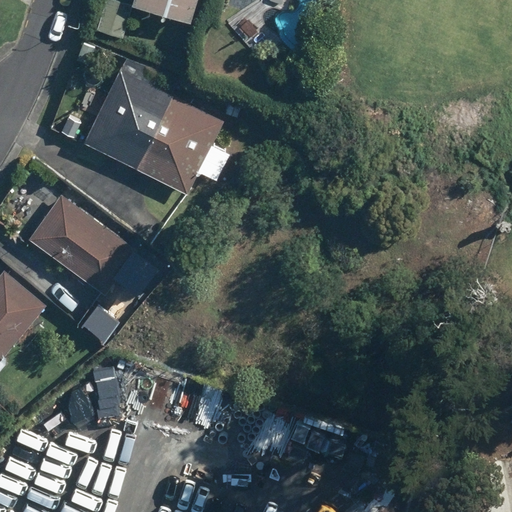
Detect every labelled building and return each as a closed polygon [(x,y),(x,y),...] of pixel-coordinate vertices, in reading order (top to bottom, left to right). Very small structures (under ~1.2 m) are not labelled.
[(130,3),(118,0),(102,0),(93,28),(120,36),(130,3)] [(194,0),(131,0),(130,5),(188,23),(194,0)] [(220,119),(118,68),(81,140),(183,192),(220,119)] [(135,249),(58,191),(26,235),(102,293),(135,249)] [(0,359),(50,299),(10,266),(0,277),(0,359)]
